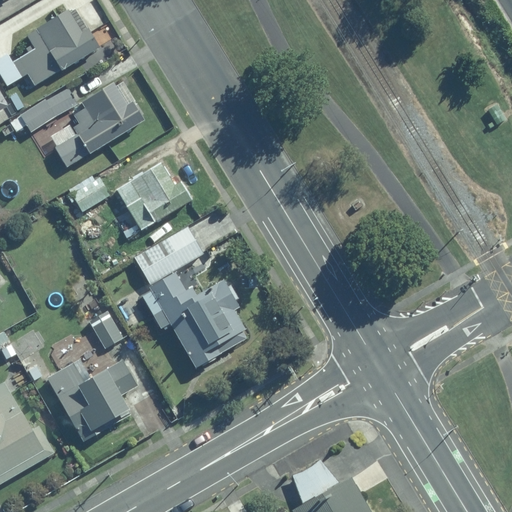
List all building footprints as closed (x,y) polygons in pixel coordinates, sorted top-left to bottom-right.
[(27,76),(35,89),(104,51),(91,28),(85,31),(73,8),(25,35),(31,46),(25,49),(28,54),(0,68),(0,77),(6,88),(27,76)] [(91,154),(92,156),(147,123),(120,80),(80,104),(85,111),(72,118),(77,126),(73,129),(78,136),(55,150),(66,169),(91,154)] [(28,127),(31,131),(74,105),(66,92),(22,118),(20,115),(7,123),(14,135),(28,127)] [(498,100),(482,109),(494,129),(509,120),(498,100)] [(171,187),(160,164),(112,189),(133,230),(191,200),(181,181),(171,187)] [(63,197),(75,218),(112,195),(100,175),(63,197)] [(203,259),(187,229),(133,258),(144,278),(149,286),(176,273),(181,270),(203,259)] [(176,273),(149,286),(152,290),(141,296),(161,332),(171,327),(196,373),(223,359),(218,350),(243,337),(230,314),(243,307),(230,283),(201,299),(196,291),(193,285),(185,289),(176,273)] [(108,311),(89,322),(105,352),(128,340),(115,315),(111,316),(108,311)] [(16,354),(3,331),(0,332),(0,355),(3,361),(16,354)] [(75,364),(47,380),(86,445),(134,416),(124,399),(141,389),(125,362),(110,371),(112,375),(90,389),(75,364)] [(0,488),(57,453),(38,421),(32,425),(5,381),(0,383),(0,488)] [(377,511),(356,474),(296,508),(298,511),(377,511)]
